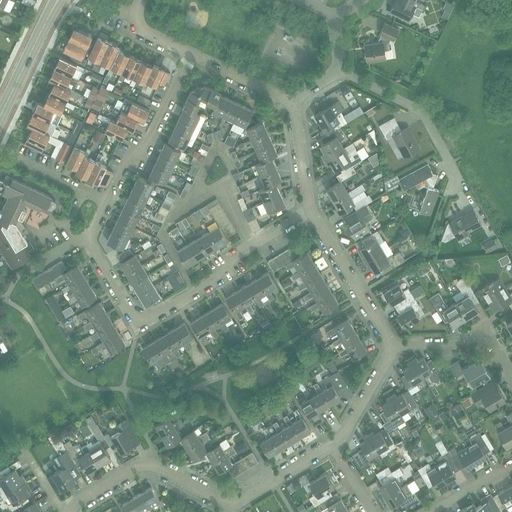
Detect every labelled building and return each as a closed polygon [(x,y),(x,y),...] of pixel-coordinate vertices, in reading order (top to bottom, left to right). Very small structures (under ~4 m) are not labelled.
[(0,0),(0,8),(3,10),(8,0),(0,0)] [(426,6),(415,1),(415,0),(395,0),(390,12),(408,21),(411,14),(418,17),(421,17),(426,6)] [(32,12),(35,6),(23,2),(21,9),(32,12)] [(392,50),(390,50),(389,44),(391,39),(394,41),(399,30),(385,23),(380,34),(381,35),(378,43),(365,44),(368,62),(386,59),(393,58),(392,50)] [(75,27),(70,38),(79,42),(87,46),(85,50),(90,53),(94,44),(89,42),(92,35),(84,31),(75,27)] [(90,53),(89,55),(101,60),(109,42),(98,37),(94,44),(90,53)] [(70,38),(65,49),(73,53),(71,59),(80,63),(85,66),(88,60),(82,57),(85,50),(87,46),(79,42),(70,38)] [(109,42),(101,60),(104,62),(112,66),(119,50),(120,48),(109,42)] [(112,66),(108,74),(110,75),(111,76),(115,69),(122,72),(131,55),(119,50),(112,66)] [(133,78),(142,60),(131,55),(122,72),(119,79),(123,81),(126,74),(133,78)] [(60,56),(54,68),(72,76),(75,69),(82,72),(84,68),(60,56)] [(145,83),(153,66),(142,60),(133,78),(130,85),(134,87),(137,79),(145,83)] [(153,66),(145,83),(142,88),(146,90),(150,83),(157,86),(159,83),(165,85),(171,73),(165,70),(166,69),(154,64),(153,66)] [(79,79),(72,76),(54,68),(49,79),(73,91),(79,79)] [(103,77),(92,72),(90,78),(100,83),(103,77)] [(49,79),(46,86),(52,89),(50,94),(66,101),(68,97),(79,98),(81,94),(73,91),(49,79)] [(94,101),(96,98),(100,90),(93,86),(88,98),(94,101)] [(195,113),(202,99),(216,106),(221,95),(222,94),(205,86),(191,91),(183,108),(184,108),(195,113)] [(103,102),(109,90),(101,87),(100,90),(96,98),(102,101),(103,102)] [(75,105),(66,101),(50,94),(45,105),(61,112),(64,105),(73,109),(75,105)] [(224,116),(232,101),(221,95),(216,106),(213,111),(224,116)] [(91,107),(94,101),(88,98),(84,106),(89,109),(90,106),(91,107)] [(98,110),(102,101),(96,98),(94,101),(91,107),(98,110)] [(125,98),(120,109),(139,119),(144,122),(150,110),(125,98)] [(235,121),(242,106),(232,101),(224,116),(235,121)] [(341,105),(339,101),(316,115),(324,129),(320,131),(323,137),(335,130),(332,124),(339,120),(336,115),(342,111),(339,107),(341,105)] [(61,112),(45,105),(38,102),(33,113),(50,121),(57,125),(63,113),(61,112)] [(253,111),(242,106),(235,121),(246,127),(250,117),(253,111)] [(133,130),(139,119),(120,109),(114,107),(112,111),(119,115),(116,122),(128,128),(133,130)] [(351,112),(355,118),(364,113),(360,107),(351,112)] [(195,126),(200,115),(195,113),(184,108),(179,119),(195,126)] [(372,109),(366,112),(369,117),(375,114),(372,109)] [(86,122),(91,124),(92,125),(97,114),(92,111),(86,122)] [(57,125),(50,121),(33,113),(27,125),(33,127),(44,133),(45,132),(48,125),(55,128),(57,125)] [(122,139),(128,128),(116,122),(104,116),(101,120),(108,124),(105,131),(122,139)] [(256,124),(253,120),(250,117),(246,127),(247,128),(256,124)] [(394,117),(379,126),(387,140),(393,136),(404,157),(420,149),(415,140),(414,141),(407,128),(402,131),(394,117)] [(190,137),(195,126),(179,119),(174,129),(190,137)] [(77,134),(83,123),(77,120),(72,132),(77,134)] [(247,128),(252,139),(268,132),(263,121),(256,124),(247,128)] [(66,143),(45,132),(44,133),(33,127),(24,144),(42,153),(47,141),(61,147),(56,158),(64,162),(72,145),(66,143)] [(325,143),(321,146),(325,152),(322,154),(325,160),(344,148),(340,141),(344,139),(338,128),(335,130),(323,137),(322,138),(325,143)] [(184,148),(190,137),(174,129),(169,141),(170,141),(168,145),(180,151),(182,147),(184,148)] [(375,131),(369,134),(376,145),(377,145),(375,131)] [(72,145),(77,134),(72,132),(66,143),(72,145)] [(273,143),(268,132),(252,139),(257,150),(273,143)] [(77,169),(86,151),(78,148),(84,135),(81,133),(66,163),(77,169)] [(233,147),(236,142),(237,140),(228,135),(224,143),(233,147)] [(93,148),(101,151),(105,141),(96,138),(93,148)] [(180,151),(168,145),(165,143),(160,154),(176,162),(181,151),(180,151)] [(208,151),(210,147),(203,143),(201,148),(203,149),(208,151)] [(278,154),(273,143),(257,150),(262,162),(271,157),(278,154)] [(352,167),(353,166),(362,160),(352,143),(344,148),(325,160),(328,165),(331,163),(336,170),(349,162),(352,167)] [(87,178),(95,161),(88,157),(91,150),(88,148),(86,151),(76,172),(87,178)] [(203,149),(199,157),(198,159),(203,162),(208,151),(203,149)] [(361,154),(367,164),(374,160),(368,150),(361,154)] [(113,172),(107,169),(106,169),(107,166),(99,162),(103,155),(99,153),(95,161),(87,178),(107,187),(113,172)] [(171,173),(176,162),(160,154),(155,165),(171,173)] [(198,173),(203,162),(198,159),(193,157),(188,168),(190,169),(198,173)] [(276,168),(271,157),(262,162),(256,165),(260,176),(276,168)] [(242,166),(238,158),(234,161),(237,168),(242,166)] [(165,184),(171,173),(155,165),(147,181),(155,184),(157,179),(165,184)] [(436,180),(432,173),(428,165),(400,180),(404,188),(415,182),(419,189),(424,186),(428,187),(419,210),(430,214),(439,191),(433,189),(436,180)] [(356,172),(353,166),(352,167),(336,176),(339,181),(341,179),(343,180),(356,172)] [(282,180),(276,168),(260,176),(266,187),(275,182),(282,180)] [(196,177),(198,173),(190,169),(188,173),(196,177)] [(243,176),(242,176),(240,172),(232,175),(237,186),(246,182),(243,176)] [(0,248),(12,269),(26,261),(27,264),(34,260),(30,253),(34,250),(29,242),(28,242),(16,223),(19,217),(23,219),(27,210),(23,208),(26,203),(50,214),(53,207),(55,206),(56,203),(56,201),(49,198),(50,196),(6,175),(4,181),(1,180),(0,181),(0,191),(9,196),(2,212),(0,210),(0,248)] [(155,184),(147,181),(139,176),(133,187),(149,195),(155,184)] [(386,182),(385,182),(386,190),(387,190),(399,184),(395,177),(386,182)] [(251,188),(248,181),(246,182),(237,186),(242,197),(257,191),(255,187),(251,188)] [(348,192),(341,181),(327,190),(334,201),(348,192)] [(280,194),(275,182),(266,187),(259,190),(264,201),(280,194)] [(362,184),(348,192),(334,201),(338,207),(335,208),(338,213),(355,204),(351,198),(366,189),(362,184)] [(144,206),(149,195),(133,187),(128,198),(144,206)] [(184,198),(188,190),(184,188),(180,196),(184,198)] [(167,195),(174,199),(177,194),(169,191),(167,195)] [(285,205),(280,194),(264,201),(269,212),(285,205)] [(365,205),(373,201),(369,195),(356,203),(357,204),(354,206),(356,211),(365,205)] [(246,205),(242,197),(238,199),(243,211),(247,209),(246,205)] [(139,217),(144,206),(128,198),(123,209),(139,217)] [(209,209),(219,203),(217,199),(207,205),(209,209)] [(162,207),(169,210),(171,206),(164,202),(162,207)] [(212,213),(222,207),(219,203),(209,209),(212,213)] [(373,218),(368,210),(365,205),(356,211),(346,217),(350,223),(347,224),(355,237),(370,228),(366,222),(373,218)] [(215,218),(225,212),(222,207),(212,213),(215,218)] [(256,218),(251,207),(247,209),(243,211),(248,222),(256,218)] [(134,227),(139,217),(123,209),(118,220),(134,227)] [(204,216),(200,209),(196,211),(200,219),(204,216)] [(472,209),(466,212),(468,215),(463,218),(462,217),(450,223),(458,239),(482,227),(472,209)] [(200,219),(196,211),(192,214),(196,221),(200,219)] [(218,223),(228,217),(225,212),(215,218),(218,223)] [(221,228),(231,222),(228,217),(218,223),(219,226),(221,228)] [(190,225),(186,218),(182,220),(186,228),(190,225)] [(128,238),(134,227),(118,220),(113,231),(128,238)] [(224,233),(234,227),(231,222),(221,228),(224,233)] [(159,232),(161,227),(153,224),(151,228),(159,232)] [(224,233),(221,228),(219,226),(208,232),(218,247),(228,241),(227,238),(224,233)] [(173,236),(180,231),(177,227),(170,231),(173,236)] [(227,238),(237,232),(234,227),(224,233),(227,238)] [(123,249),(128,238),(113,231),(107,242),(123,249)] [(379,244),(384,241),(377,231),(361,240),(365,246),(361,248),(366,257),(364,259),(365,261),(383,251),(379,244)] [(207,254),(218,247),(208,232),(198,238),(207,254)] [(405,234),(399,237),(402,244),(408,241),(405,234)] [(173,248),(178,245),(173,236),(168,239),(173,248)] [(197,260),(207,254),(198,238),(188,244),(197,260)] [(488,254),(498,248),(493,239),(483,244),(488,254)] [(144,249),(152,244),(149,240),(142,245),(144,249)] [(166,251),(161,243),(157,246),(161,253),(166,251)] [(298,243),(293,246),(299,256),(305,253),(298,243)] [(187,266),(197,260),(188,244),(178,250),(187,266)] [(299,256),(293,246),(288,249),(294,260),(299,256)] [(141,251),(143,256),(151,251),(148,247),(141,251)] [(129,249),(118,255),(123,262),(133,256),(129,249)] [(294,260),(288,249),(283,253),(289,263),(294,260)] [(405,261),(405,260),(400,252),(392,256),(391,254),(387,257),(383,251),(365,261),(367,264),(369,263),(375,271),(379,269),(382,275),(405,261)] [(313,262),(307,252),(305,253),(299,256),(294,260),(289,263),(285,265),(287,270),(295,265),(299,271),(313,262)] [(289,263),(283,253),(278,256),(284,266),(285,265),(289,263)] [(172,261),(168,254),(163,256),(168,263),(172,261)] [(133,256),(123,262),(121,264),(127,274),(142,265),(136,255),(133,256)] [(284,266),(278,256),(273,259),(279,269),(284,266)] [(456,263),(452,258),(443,259),(446,264),(451,266),(456,263)] [(279,269),(273,259),(268,262),(274,272),(279,269)] [(69,271),(62,261),(57,264),(63,274),(69,271)] [(313,262),(299,271),(291,276),(294,280),(302,275),(305,281),(320,272),(313,262)] [(63,274),(57,264),(52,267),(58,277),(63,274)] [(178,271),(174,264),(169,266),(174,274),(178,271)] [(63,274),(58,277),(55,279),(58,283),(66,278),(69,284),(84,275),(78,265),(69,271),(63,274)] [(133,284),(148,275),(142,265),(127,274),(133,284)] [(58,277),(52,267),(47,270),(53,280),(55,279),(58,277)] [(53,280),(47,270),(42,273),(48,283),(53,280)] [(184,281),(181,276),(178,271),(174,274),(173,274),(175,277),(176,277),(180,284),(184,281)] [(257,279),(266,294),(270,301),(274,298),(270,291),(277,287),(268,272),(257,279)] [(326,283),(320,272),(305,281),(297,286),(300,290),(308,285),(311,291),(326,283)] [(48,283),(42,273),(37,276),(43,287),(48,283)] [(69,284),(61,289),(64,294),(72,289),(76,295),(90,286),(84,275),(69,284)] [(139,294),(154,285),(148,275),(133,284),(139,294)] [(43,287),(37,276),(31,279),(38,290),(43,287)] [(474,305),(479,302),(465,277),(456,283),(461,291),(453,296),(457,303),(466,318),(478,311),(474,305)] [(266,294),(257,279),(247,285),(255,300),(260,307),(264,305),(259,297),(266,294)] [(488,286),(485,288),(482,290),(494,311),(508,302),(511,308),(511,293),(509,295),(500,280),(489,287),(488,286)] [(332,293),(326,283),(311,291),(303,296),(306,300),(314,296),(318,302),(332,293)] [(396,302),(400,307),(414,298),(408,288),(403,291),(398,284),(384,293),(392,305),(396,302)] [(154,285),(139,294),(146,305),(151,302),(153,305),(162,299),(161,296),(154,285)] [(255,300),(247,285),(236,291),(245,306),(250,313),(254,311),(249,303),(255,300)] [(97,297),(90,286),(76,295),(68,299),(71,304),(78,299),(82,305),(97,297)] [(245,306),(236,291),(226,298),(240,320),(244,317),(239,309),(245,306)] [(339,304),(332,293),(318,302),(310,306),(312,311),(320,306),(324,312),(339,304)] [(454,325),(466,318),(457,303),(448,308),(438,293),(430,298),(445,323),(450,319),(454,325)] [(420,308),(414,298),(400,307),(403,312),(398,315),(405,327),(420,318),(415,311),(420,308)] [(88,315),(92,321),(106,312),(100,302),(78,315),(80,320),(88,315)] [(223,303),(212,310),(220,324),(225,332),(229,329),(225,322),(231,317),(223,303)] [(220,324),(212,310),(201,316),(210,330),(215,338),(219,335),(214,328),(220,324)] [(112,322),(106,312),(92,321),(84,326),(86,330),(94,325),(98,331),(112,322)] [(210,330),(201,316),(191,322),(205,344),(208,342),(204,334),(210,330)] [(431,322),(436,330),(441,327),(436,318),(431,322)] [(337,331),(341,337),(354,329),(348,319),(326,332),(329,336),(337,331)] [(119,333),(112,322),(98,331),(90,336),(93,340),(101,335),(104,341),(119,333)] [(185,323),(174,329),(183,344),(187,351),(192,349),(187,341),(193,337),(185,323)] [(183,344),(174,329),(164,335),(172,350),(177,358),(181,355),(177,347),(183,344)] [(360,340),(354,330),(354,329),(341,337),(333,342),(335,346),(343,341),(347,348),(360,340)] [(119,333),(104,341),(96,346),(99,350),(107,346),(111,352),(125,343),(119,333)] [(172,350),(164,335),(153,342),(162,356),(167,364),(171,361),(166,353),(172,350)] [(367,350),(361,340),(360,340),(347,348),(339,353),(341,356),(349,352),(354,358),(367,350)] [(162,356),(153,342),(143,348),(156,370),(161,368),(156,360),(162,356)] [(317,354),(312,347),(305,362),(317,354)] [(416,358),(412,360),(422,378),(428,374),(431,381),(435,382),(439,380),(440,382),(444,380),(432,359),(427,362),(424,357),(418,361),(416,358)] [(191,365),(197,373),(207,366),(201,358),(191,365)] [(426,384),(422,378),(412,360),(407,363),(409,366),(404,370),(407,374),(401,378),(408,390),(418,384),(424,385),(426,384)] [(447,367),(453,376),(456,382),(466,376),(473,387),(491,376),(482,361),(476,364),(475,362),(463,369),(458,361),(447,367)] [(330,404),(341,398),(337,393),(348,386),(339,373),(330,378),(328,375),(322,378),(327,387),(322,390),(330,404)] [(330,404),(322,390),(317,382),(313,385),(318,393),(311,397),(320,411),(330,404)] [(493,390),(489,384),(472,395),(478,405),(484,401),(489,409),(505,400),(497,387),(493,390)] [(309,417),(320,411),(311,397),(306,389),(302,391),(307,399),(301,403),(309,417)] [(395,394),(391,396),(401,414),(407,411),(409,413),(419,407),(408,390),(403,394),(403,393),(397,397),(395,394)] [(289,394),(278,401),(282,406),(293,400),(289,394)] [(401,414),(391,396),(386,399),(388,402),(382,406),(385,411),(380,414),(385,423),(383,424),(386,429),(388,432),(405,421),(401,414)] [(460,402),(447,410),(451,416),(463,408),(460,402)] [(432,404),(423,409),(428,418),(437,413),(432,404)] [(298,420),(292,424),(300,437),(311,431),(297,409),(293,411),(298,420)] [(498,432),(502,439),(507,447),(511,444),(511,412),(507,416),(511,424),(505,428),(501,422),(494,425),(498,432)] [(290,443),(300,437),(292,424),(287,415),(283,418),(288,426),(282,430),(290,443)] [(161,435),(183,422),(181,418),(173,423),(168,416),(155,425),(161,435)] [(121,452),(133,444),(130,439),(136,436),(127,420),(118,425),(121,431),(111,437),(109,433),(104,436),(105,439),(110,446),(115,443),(121,452)] [(185,426),(183,422),(161,435),(168,446),(181,438),(181,437),(177,431),(185,426)] [(280,449),(290,443),(282,430),(277,422),(273,424),(278,432),(272,436),(280,449)] [(105,439),(104,436),(97,425),(91,428),(100,442),(105,439)] [(466,437),(472,431),(466,425),(460,430),(466,437)] [(280,449),(272,436),(267,428),(263,430),(268,438),(261,443),(269,456),(280,449)] [(396,446),(388,432),(386,429),(381,432),(380,431),(375,435),(373,432),(369,434),(381,455),(382,457),(387,453),(388,451),(396,446)] [(187,449),(209,435),(206,432),(198,437),(194,430),(181,437),(181,438),(187,449)] [(472,444),(468,447),(467,447),(477,463),(486,457),(485,454),(490,450),(479,432),(469,438),(472,444)] [(381,455),(369,434),(364,437),(366,440),(360,444),(363,448),(353,455),(358,463),(363,460),(365,464),(381,455)] [(211,439),(209,435),(187,449),(194,459),(206,451),(207,451),(203,444),(211,439)] [(213,462),(242,444),(246,441),(244,438),(224,450),(220,443),(207,451),(206,451),(213,462)] [(43,455),(60,448),(57,441),(40,447),(43,455)] [(87,472),(99,465),(86,445),(81,447),(83,450),(77,453),(70,441),(64,444),(79,469),(84,466),(87,472)] [(110,458),(105,449),(102,443),(95,447),(91,441),(86,445),(99,465),(110,458)] [(402,441),(396,445),(402,454),(408,450),(402,441)] [(477,463),(467,447),(458,453),(454,447),(448,451),(460,469),(466,466),(467,468),(477,463)] [(234,449),(213,462),(219,472),(227,468),(232,464),(229,458),(230,457),(230,456),(236,452),(234,449)] [(53,475),(48,478),(54,488),(59,485),(62,489),(76,481),(74,478),(81,474),(76,466),(67,451),(58,456),(55,458),(61,469),(53,474),(53,475)] [(454,473),(460,469),(448,451),(438,457),(442,463),(437,465),(446,481),(456,476),(454,473)] [(259,462),(253,452),(247,455),(254,465),(259,462)] [(407,452),(403,454),(408,463),(412,460),(407,452)] [(254,465),(247,455),(242,458),(249,468),(254,465)] [(249,468),(242,458),(237,461),(243,472),(249,468)] [(243,472),(237,461),(232,464),(238,475),(243,472)] [(446,481),(437,465),(432,469),(428,463),(418,469),(418,470),(422,475),(429,488),(435,484),(437,487),(446,481)] [(467,476),(485,468),(482,463),(465,471),(467,476)] [(238,475),(232,464),(227,468),(233,478),(238,475)] [(21,478),(15,469),(12,471),(9,466),(0,471),(0,480),(3,486),(0,487),(0,494),(25,479),(23,477),(21,478)] [(385,497),(401,487),(396,478),(404,474),(400,467),(379,480),(383,485),(380,487),(385,497)] [(418,470),(412,474),(415,479),(422,475),(418,470)] [(309,498),(313,504),(315,507),(321,503),(333,495),(329,490),(334,487),(325,473),(310,483),(316,494),(309,498)] [(27,482),(25,479),(0,494),(0,502),(10,496),(13,502),(8,506),(9,508),(10,510),(12,511),(29,500),(26,495),(30,493),(24,484),(27,482)] [(413,493),(407,484),(401,487),(385,497),(391,506),(399,502),(402,508),(415,500),(411,494),(413,493)] [(291,485),(286,487),(290,494),(295,491),(291,485)] [(511,490),(510,486),(498,493),(499,494),(493,497),(502,511),(506,511),(509,511),(507,506),(511,503),(511,490)] [(152,487),(142,493),(150,507),(160,501),(152,487)] [(141,511),(150,507),(142,493),(132,499),(139,511),(141,511)] [(321,511),(320,511),(346,511),(348,511),(341,499),(340,500),(337,494),(337,493),(333,495),(321,503),(324,509),(322,511),(321,511)] [(502,511),(493,497),(491,494),(480,500),(482,503),(476,507),(478,511),(502,511)] [(139,511),(132,499),(122,505),(125,511),(139,511)] [(40,510),(36,503),(24,510),(25,511),(38,511),(40,510)] [(478,511),(476,507),(473,503),(461,510),(462,511),(478,511)]
